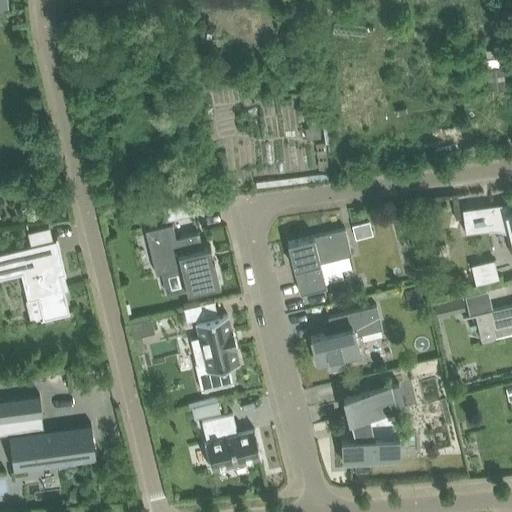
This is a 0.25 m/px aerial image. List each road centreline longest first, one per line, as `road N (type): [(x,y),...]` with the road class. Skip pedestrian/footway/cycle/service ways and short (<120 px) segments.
road 1 (unclassified): [(322,511),(255,217),(263,204),(281,199),(511,168)]
road 2 (residential): [(161,511),(44,0)]
road 3 (residential): [(511,498),(326,511)]
